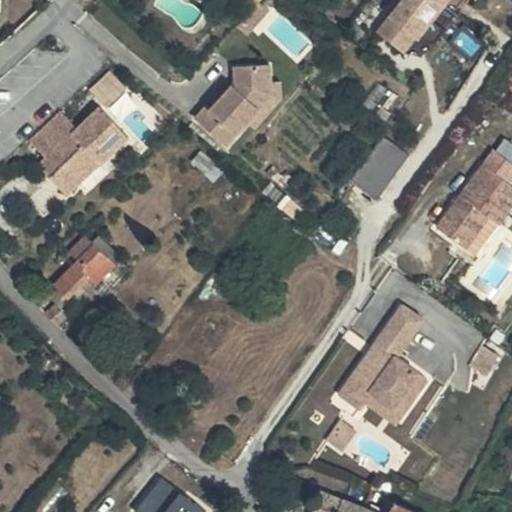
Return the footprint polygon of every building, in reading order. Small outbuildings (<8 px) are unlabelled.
[(407,50),(433,18),(410,0),(406,0),(383,31),(407,50)] [(410,0),(433,18),(445,2),(442,0),(410,0)] [(243,28),(232,17),(210,43),(221,53),(243,28)] [(228,100),(222,95),(211,107),(207,103),(195,116),(226,142),(248,120),(273,90),(273,79),(271,63),(236,64),(235,81),(230,86),(236,91),(228,100)] [(107,105),(129,86),(114,68),(91,88),(107,105)] [(273,90),(248,120),(257,127),(283,96),(284,79),(273,79),(273,90)] [(230,86),(222,95),(228,100),(236,91),(230,86)] [(79,99),(67,110),(80,124),(92,113),(79,99)] [(372,122),(363,116),(345,141),(354,147),(372,122)] [(104,155),(71,121),(48,143),(17,172),(9,180),(42,213),(59,198),(74,183),(104,155)] [(48,143),(36,130),(4,159),(17,172),(48,143)] [(352,157),(336,180),(365,200),(381,178),(352,157)] [(478,204),(488,189),(465,171),(408,248),(435,269),(460,238),(471,246),(494,214),(478,204)] [(321,202),(350,222),(365,200),(336,180),(321,202)] [(81,189),(74,183),(59,198),(65,204),(81,189)] [(279,240),(291,228),(286,221),(274,235),(279,240)] [(73,251),(83,262),(104,243),(94,232),(73,251)] [(460,238),(435,269),(433,273),(444,282),(471,246),(460,238)] [(119,260),(104,243),(83,262),(58,285),(73,302),(119,260)] [(426,316),(406,302),(391,323),(411,337),(426,316)] [(59,323),(70,313),(61,303),(50,313),(59,323)] [(411,337),(391,323),(343,390),(363,405),(369,398),(374,391),(395,405),(403,395),(412,401),(430,376),(399,355),(411,337)] [(374,391),(369,398),(399,420),(412,401),(403,395),(395,405),(374,391)] [(344,419),(330,438),(346,449),(359,430),(344,419)] [(165,476),(139,509),(142,511),(208,511),(210,511),(165,476)] [(315,511),(340,511),(347,497),(324,489),(315,511)] [(347,497),(340,511),(385,511),(383,511),(347,497)] [(385,511),(413,511),(416,506),(392,498),(383,511),(385,511)]
